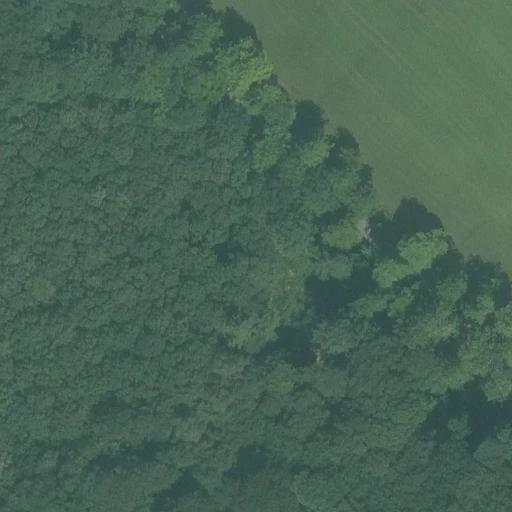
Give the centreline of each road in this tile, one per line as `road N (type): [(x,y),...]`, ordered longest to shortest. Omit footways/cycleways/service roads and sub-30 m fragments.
road 1 (track): [(511,374),(137,0)]
road 2 (track): [(0,89),(245,106)]
